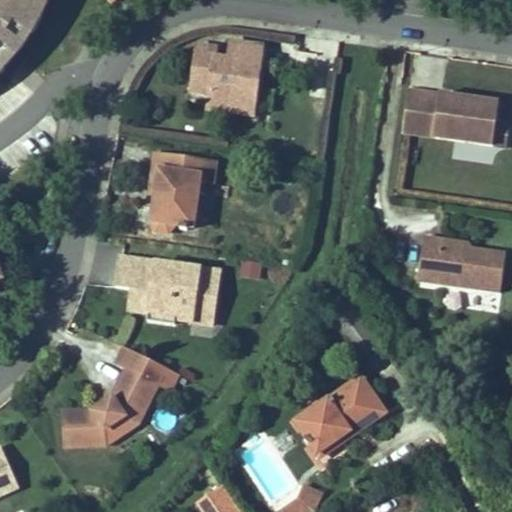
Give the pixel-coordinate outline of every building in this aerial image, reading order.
[(33,33),(41,17),(36,15),(43,0),(47,0),(49,1),(48,0),(0,0),(0,55),(7,49),(16,56),(17,55),(24,46),(33,33)] [(41,17),(49,1),(47,0),(43,0),(36,15),(41,17)] [(254,110),(260,72),(251,71),(252,64),(261,65),(264,47),(232,42),(229,60),(217,58),(218,48),(198,45),(191,92),(210,95),(231,98),(230,106),(254,110)] [(17,55),(16,56),(7,49),(0,55),(0,72),(5,68),(12,74),(24,61),(17,55)] [(260,72),(261,65),(252,64),(251,71),(260,72)] [(497,122),(500,103),(409,90),(403,134),(493,147),(497,122)] [(254,110),(230,106),(231,98),(210,95),(208,110),(253,117),(254,110)] [(506,149),(509,124),(497,122),(493,147),(506,149)] [(194,228),(204,160),(156,153),(151,192),(156,193),(154,209),(152,222),(156,232),(169,234),(176,226),(181,227),(181,230),(188,231),(188,228),(194,228)] [(501,293),(507,254),(472,250),(468,253),(460,243),(424,238),(418,282),(501,293)] [(472,250),(469,244),(460,243),(468,253),(472,250)] [(215,310),(220,272),(121,258),(117,288),(133,290),(130,310),(149,313),(148,322),(176,326),(177,320),(193,323),(195,308),(215,310)] [(242,261),(241,276),(262,278),(263,263),(242,261)] [(376,343),(348,301),(329,313),(357,355),(376,343)] [(212,326),(215,310),(195,308),(193,323),(212,326)] [(122,368),(131,350),(124,347),(115,365),(122,368)] [(139,424),(158,386),(171,393),(180,375),(131,350),(122,368),(127,371),(113,399),(97,414),(94,411),(63,413),(64,448),(107,445),(107,430),(125,418),(139,424)] [(384,413),(361,379),(298,424),(318,453),(340,438),(338,436),(349,429),(353,435),(384,413)] [(97,414),(113,399),(110,396),(94,411),(97,414)] [(107,445),(139,424),(125,418),(107,430),(107,445)] [(321,457),(353,435),(349,429),(338,436),(340,438),(318,453),(321,457)] [(0,496),(20,488),(2,447),(0,447),(0,496)] [(314,511),(323,494),(305,485),(299,500),(280,511),(314,511)] [(211,494),(210,511),(242,511),(224,486),(211,494)] [(204,511),(210,511),(211,494),(198,503),(204,511)]
